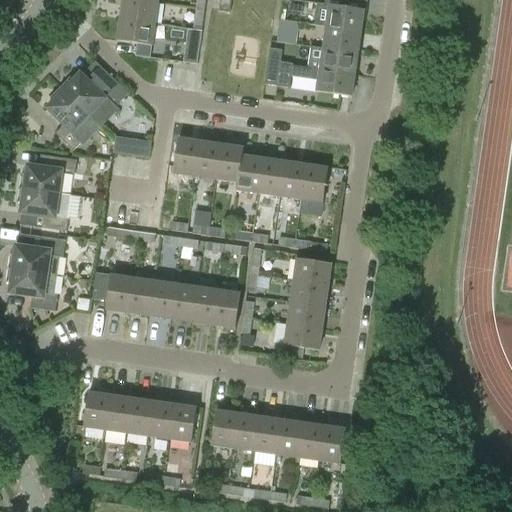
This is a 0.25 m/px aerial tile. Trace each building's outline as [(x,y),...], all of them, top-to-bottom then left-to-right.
[(123,0),(120,20),(155,25),(158,3),(136,0),(123,0)] [(206,0),(197,0),(197,9),(205,10),(206,0)] [(220,0),(219,12),(229,14),(231,0),(220,0)] [(324,0),(324,5),(317,4),(314,26),(326,28),(361,33),(364,11),(362,11),(363,0),(324,0)] [(194,25),(203,26),(205,10),(197,9),(194,25)] [(117,42),(152,47),(155,25),(120,20),(117,42)] [(277,38),(285,39),(288,22),(279,21),(277,38)] [(361,33),(326,28),(323,49),(358,54),(361,33)] [(194,30),(191,47),(199,48),(202,31),(194,30)] [(355,76),(358,54),(323,49),(311,47),(308,69),(355,76)] [(282,51),(270,49),(264,85),(277,87),(280,63),(281,63),(282,51)] [(317,93),(351,98),(355,76),(308,69),(292,67),(293,65),(281,63),(280,63),(277,87),(289,89),(291,77),(318,81),(317,93)] [(110,77),(97,91),(80,75),(74,81),(70,78),(60,88),(89,116),(105,100),(114,109),(128,95),(110,77)] [(50,99),(53,102),(47,109),(63,125),(55,134),(73,151),(82,142),(73,133),(89,116),(60,88),(50,99)] [(116,135),(113,149),(147,156),(150,142),(116,135)] [(178,140),(173,174),(195,178),(200,143),(178,140)] [(200,143),(195,178),(217,181),(222,146),(200,143)] [(237,184),(236,191),(237,192),(243,149),(222,146),(217,181),(237,184)] [(242,157),(243,149),(237,192),(258,195),(263,160),(242,157)] [(26,176),(21,175),(19,189),(59,195),(59,194),(62,172),(75,174),(77,161),(52,158),(50,170),(27,166),(26,176)] [(263,160),(258,195),(279,198),(284,163),(263,160)] [(100,171),(108,172),(109,163),(101,163),(100,171)] [(284,163),(279,198),(301,201),(306,166),(284,163)] [(323,204),(328,169),(306,166),(301,201),(323,204)] [(67,233),(69,219),(67,219),(71,196),(59,194),(59,195),(19,189),(17,204),(22,204),(20,214),(43,217),(42,229),(67,233)] [(187,234),(188,226),(172,223),(171,232),(187,234)] [(194,226),(192,235),(208,237),(210,229),(194,226)] [(224,239),(226,231),(210,229),(208,237),(224,239)] [(117,230),(116,238),(138,241),(140,233),(117,230)] [(154,244),(155,235),(140,233),(138,241),(154,244)] [(237,233),(235,241),(251,243),(252,235),(237,233)] [(267,245),(268,237),(252,235),(251,243),(267,245)] [(167,237),(165,245),(181,247),(182,239),(167,237)] [(14,256),(10,255),(8,270),(57,277),(60,258),(63,258),(65,242),(40,238),(39,250),(16,247),(14,256)] [(197,250),(198,241),(182,239),(181,247),(197,250)] [(279,239),(278,247),(294,249),(295,241),(279,239)] [(310,252),(311,243),(295,241),(294,249),(310,252)] [(209,243),(208,251),(224,254),(225,245),(209,243)] [(240,256),(241,248),(225,245),(224,254),(240,256)] [(260,261),(251,260),(249,276),(257,277),(260,261)] [(332,265),(297,260),(293,282),(328,287),(332,265)] [(32,297),(30,309),(55,313),(58,295),(54,295),(57,277),(8,270),(6,284),(10,285),(9,294),(32,297)] [(92,300),(107,302),(106,311),(128,314),(133,279),(96,274),(92,300)] [(247,292),(255,293),(257,277),(249,276),(247,292)] [(149,317),(154,282),(133,279),(128,314),(149,317)] [(171,320),(176,285),(154,282),(149,317),(171,320)] [(290,303),(325,308),(328,287),(293,282),(290,303)] [(192,323),(197,288),(176,285),(171,320),(192,323)] [(213,326),(218,292),(197,288),(192,323),(213,326)] [(235,330),(240,295),(218,292),(213,326),(235,330)] [(254,304),(245,302),(243,318),(251,319),(254,304)] [(287,325),(322,330),(325,308),(290,303),(287,325)] [(241,334),(249,335),(251,319),(243,318),(241,334)] [(284,347),(319,352),(322,330),(287,325),(284,347)] [(88,393),(83,428),(105,431),(110,397),(88,393)] [(127,434),(132,400),(110,397),(105,431),(127,434)] [(148,437),(153,403),(132,400),(127,434),(148,437)] [(169,441),(174,406),(153,403),(148,437),(169,441)] [(192,444),(197,409),(174,406),(169,441),(192,444)] [(216,412),(211,447),(233,450),(238,415),(216,412)] [(255,453),(260,418),(238,415),(233,450),(255,453)] [(276,456),(281,421),(260,418),(255,453),(276,456)] [(297,459),(302,424),(281,421),(276,456),(297,459)] [(319,462),(324,427),(302,424),(297,459),(319,462)] [(341,465),(346,430),(324,427),(319,462),(341,465)] [(83,475),(99,477),(100,469),(84,466),(83,475)] [(105,470),(104,478),(120,480),(121,472),(105,470)] [(136,482),(137,474),(121,472),(120,480),(136,482)] [(148,476),(147,484),(163,486),(164,478),(148,476)] [(179,489),(180,480),(164,478),(163,486),(179,489)] [(212,485),(211,493),(227,495),(228,487),(212,485)] [(242,498),(244,489),(228,487),(227,495),(242,498)] [(254,491),(253,499),(269,501),(271,493),(254,491)] [(285,504),(286,495),(271,493),(269,501),(285,504)] [(297,497),(296,505),(312,507),(313,499),(297,497)] [(328,510),(329,502),(313,499),(312,507),(328,510)]
